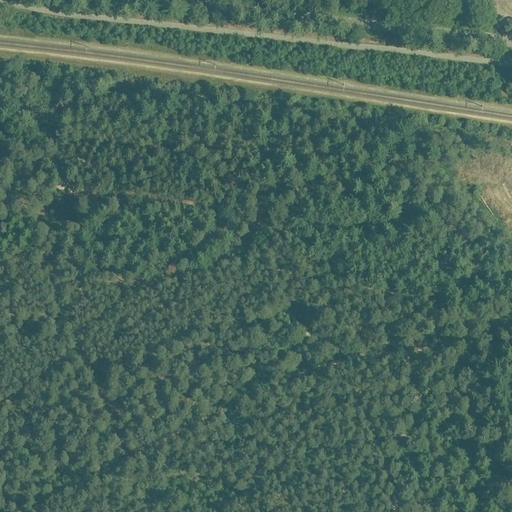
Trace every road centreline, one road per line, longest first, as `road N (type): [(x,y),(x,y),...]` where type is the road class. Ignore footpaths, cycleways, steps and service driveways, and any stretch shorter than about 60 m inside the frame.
road 1 (track): [(511,229),(455,163),(0,153)]
road 2 (tertiary): [(511,35),(214,0)]
